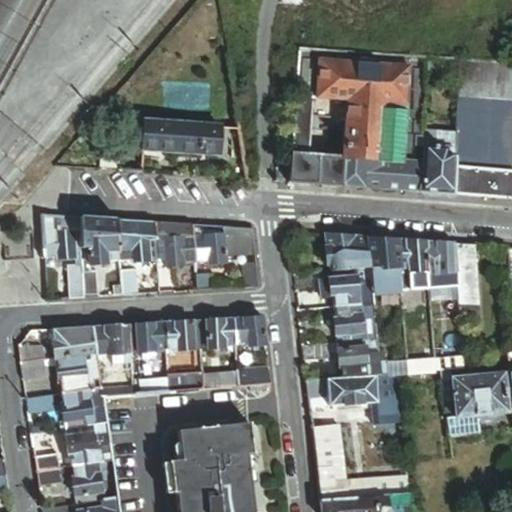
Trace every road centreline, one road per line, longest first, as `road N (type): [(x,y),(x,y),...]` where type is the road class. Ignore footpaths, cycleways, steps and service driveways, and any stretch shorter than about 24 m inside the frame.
road 1 (residential): [(13,320),(277,302)]
road 2 (residential): [(511,226),(266,208)]
road 3 (residential): [(277,302),(302,511)]
road 4 (residential): [(266,208),(68,195)]
road 5 (residential): [(13,320),(2,339),(26,511)]
